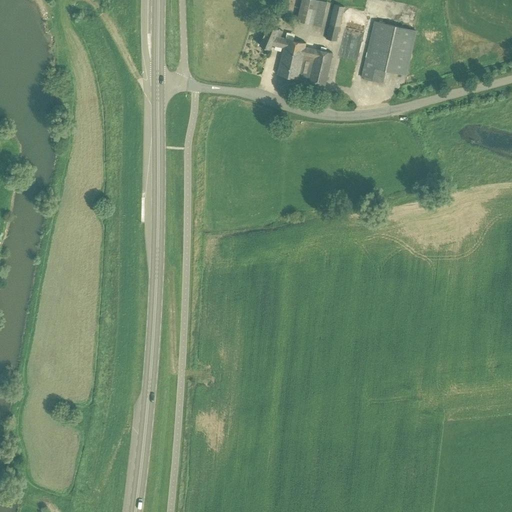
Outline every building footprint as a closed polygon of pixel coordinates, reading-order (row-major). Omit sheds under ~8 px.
[(87,0),(81,2),(84,12),(90,10),(87,0)] [(321,27),(327,2),(319,0),(300,0),(296,20),(321,27)] [(336,41),(344,7),(333,4),(325,38),(336,41)] [(406,75),(416,30),(373,20),(360,78),(383,83),(386,71),(406,75)] [(305,46),(305,43),(280,37),(282,30),(268,25),(260,45),(270,49),(272,45),(283,47),(277,74),(325,85),(332,53),(305,46)]
